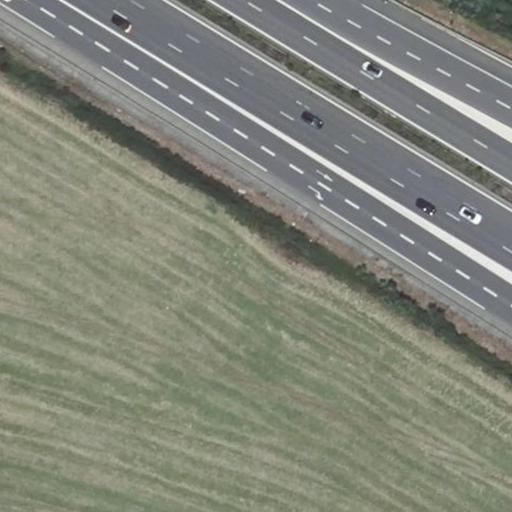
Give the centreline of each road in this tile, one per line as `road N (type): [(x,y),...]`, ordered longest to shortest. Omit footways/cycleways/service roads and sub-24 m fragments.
road 1 (motorway): [(56,0),(511,303)]
road 2 (motorway): [(89,0),(511,244)]
road 3 (motorway): [(511,162),(244,0)]
road 4 (motorway): [(511,107),(317,0)]
